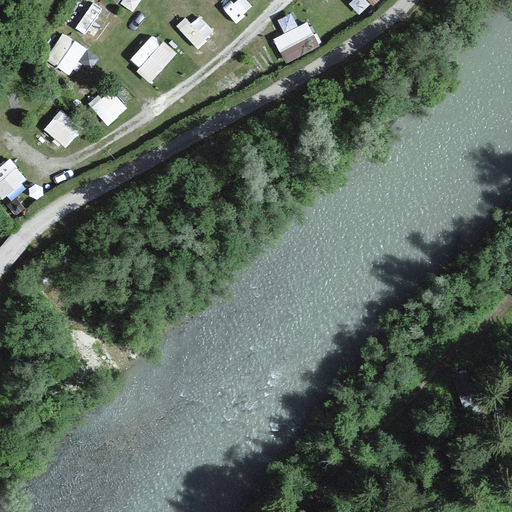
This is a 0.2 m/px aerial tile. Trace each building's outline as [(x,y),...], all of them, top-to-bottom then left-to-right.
[(310,19),(272,34),(283,60),(320,44),(310,19)] [(64,29),(45,55),(69,72),(87,46),(64,29)] [(134,59),(157,75),(177,47),(154,31),(134,59)] [(123,83),(110,94),(104,87),(88,100),(107,122),(135,98),(123,83)] [(60,107),(43,126),(65,145),(82,127),(60,107)] [(9,155),(0,162),(0,192),(4,198),(29,179),(9,155)]
